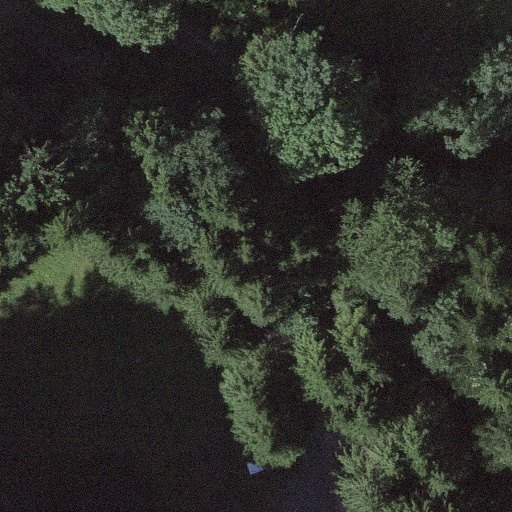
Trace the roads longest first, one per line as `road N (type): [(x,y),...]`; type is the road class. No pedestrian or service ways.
road 1 (track): [(511,456),(303,198),(115,0)]
road 2 (track): [(0,2),(286,348),(361,473)]
